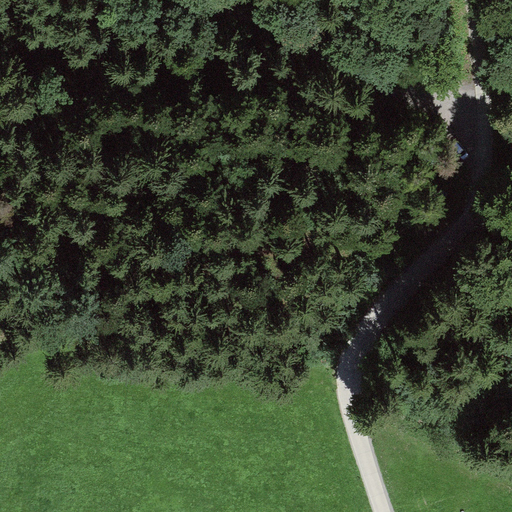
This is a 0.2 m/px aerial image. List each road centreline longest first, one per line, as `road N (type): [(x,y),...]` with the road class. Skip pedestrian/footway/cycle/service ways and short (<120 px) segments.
road 1 (track): [(485,153),(134,0)]
road 2 (unclassified): [(476,0),(485,153),(467,209),(427,262)]
road 3 (unclassified): [(427,262),(345,370),(348,403)]
